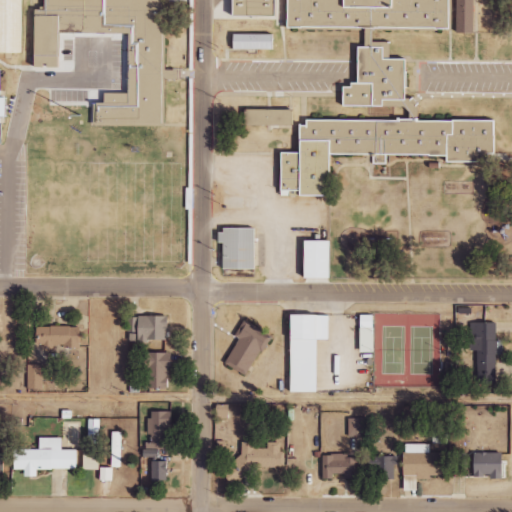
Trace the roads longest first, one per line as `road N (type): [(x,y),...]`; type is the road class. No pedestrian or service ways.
road 1 (residential): [(511,291),(0,286)]
road 2 (residential): [(0,504),(511,508)]
road 3 (residential): [(202,511),(205,0)]
